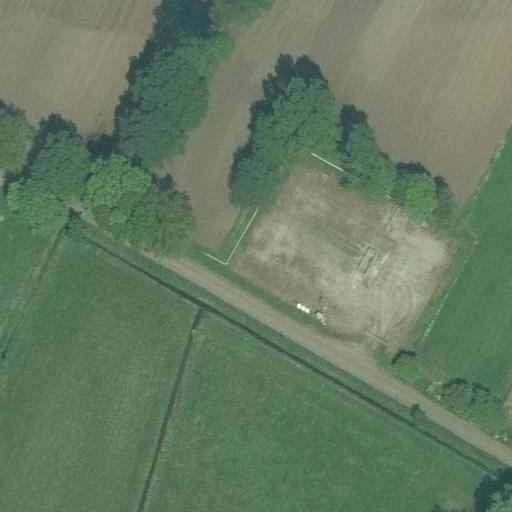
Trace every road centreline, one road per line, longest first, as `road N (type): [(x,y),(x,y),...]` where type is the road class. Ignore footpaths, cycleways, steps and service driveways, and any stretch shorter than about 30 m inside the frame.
road 1 (unclassified): [(511,465),(100,228)]
road 2 (unclassified): [(205,0),(100,228)]
